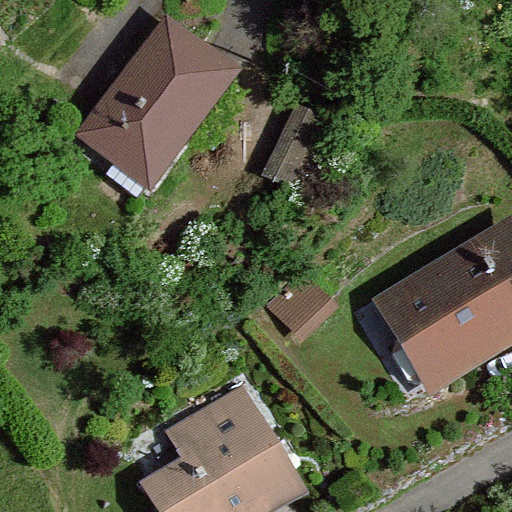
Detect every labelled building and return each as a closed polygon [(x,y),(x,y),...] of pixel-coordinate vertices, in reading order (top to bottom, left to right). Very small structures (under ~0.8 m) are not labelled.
[(131,157),(159,177),(233,79),(170,30),(88,139),(124,166),(131,157)] [(307,115),(279,176),(306,190),(333,130),(307,115)] [(131,157),(124,166),(151,186),(159,177),(131,157)] [(511,322),(511,233),(389,307),(407,337),(399,342),(396,356),(411,382),(425,385),(444,374),(447,380),(501,347),(493,334),(511,322)] [(511,322),(493,334),(501,347),(511,340),(511,322)] [(249,489),(259,505),(298,480),(244,396),(182,435),(199,463),(158,487),(173,511),(226,511),(222,506),(249,489)] [(226,511),(247,511),(259,505),(249,489),(222,506),(226,511)]
